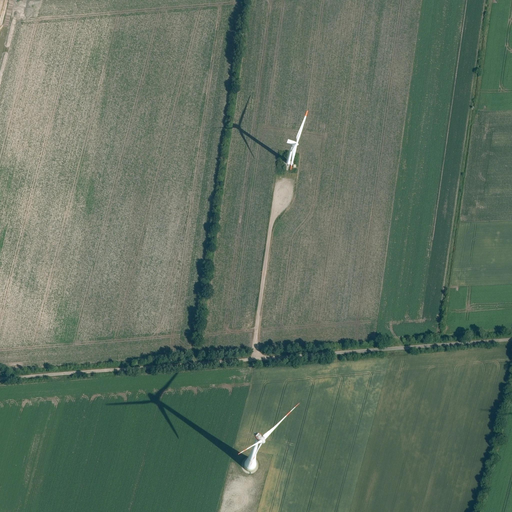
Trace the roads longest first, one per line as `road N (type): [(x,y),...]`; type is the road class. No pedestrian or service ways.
road 1 (track): [(0,378),(511,338)]
road 2 (track): [(254,358),(280,171)]
